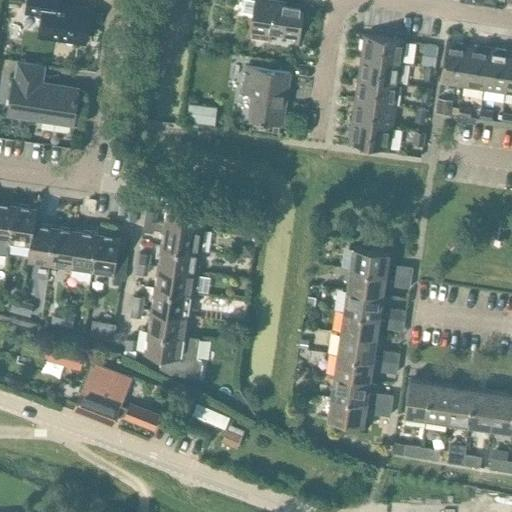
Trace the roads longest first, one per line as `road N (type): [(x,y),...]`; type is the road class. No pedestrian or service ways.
road 1 (tertiary): [(304,511),(0,404)]
road 2 (residential): [(119,0),(91,179),(0,166)]
road 3 (residential): [(312,145),(336,0)]
road 4 (residential): [(378,0),(511,20)]
